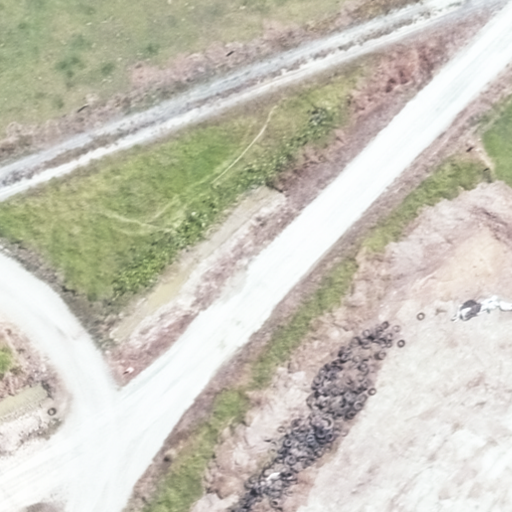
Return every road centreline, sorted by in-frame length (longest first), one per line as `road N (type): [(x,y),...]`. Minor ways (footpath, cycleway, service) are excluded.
road 1 (track): [(511,24),(261,280),(88,511)]
road 2 (track): [(448,0),(0,181)]
road 3 (track): [(0,482),(174,397)]
road 4 (track): [(0,294),(70,363),(107,429)]
